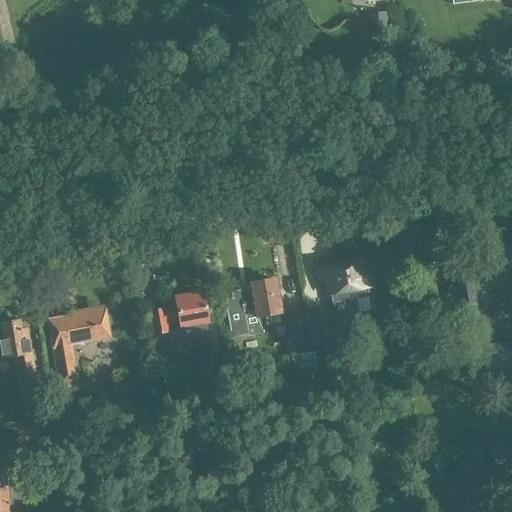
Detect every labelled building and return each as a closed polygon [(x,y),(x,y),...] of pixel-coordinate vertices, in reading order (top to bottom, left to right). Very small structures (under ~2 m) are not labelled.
[(475,13),(474,0),(449,0),(450,15),(475,13)] [(422,232),(427,263),(453,259),(447,228),(422,232)] [(367,288),(362,263),(317,271),(319,281),(327,280),(331,305),(368,298),(366,288),(367,288)] [(477,308),(470,265),(450,268),(458,311),(477,308)] [(280,314),(274,281),(250,285),(252,297),(240,299),(244,320),(280,314)] [(164,312),(163,310),(149,313),(153,336),(171,332),(171,329),(179,327),(179,329),(207,324),(202,294),(198,295),(198,291),(186,293),(187,297),(174,299),(176,310),(164,312)] [(77,383),(71,346),(110,340),(104,308),(65,315),(66,318),(47,321),(58,386),(77,383)] [(3,340),(0,340),(0,355),(1,360),(12,358),(18,392),(37,389),(27,331),(21,332),(19,323),(0,326),(3,340)] [(511,344),(491,345),(492,361),(511,360),(511,344)] [(338,369),(338,365),(318,368),(319,372),(322,396),(342,393),(338,369)] [(511,369),(503,370),(505,414),(511,413),(511,369)] [(314,373),(296,376),(294,376),(297,400),(317,397),(314,373)] [(132,402),(134,426),(161,423),(159,399),(132,402)] [(41,419),(12,423),(15,446),(44,442),(41,419)] [(232,428),(155,446),(157,454),(169,451),(178,487),(217,477),(210,447),(235,441),(232,428)] [(500,442),(479,445),(481,468),(503,466),(500,442)] [(53,443),(29,447),(31,459),(55,456),(53,443)] [(429,458),(414,461),(416,472),(431,469),(429,458)] [(5,473),(5,470),(0,470),(0,511),(17,511),(15,472),(5,473)] [(482,511),(499,487),(474,470),(446,511),(482,511)]
